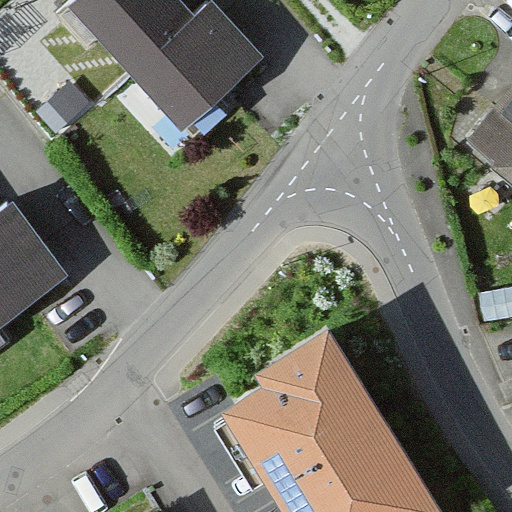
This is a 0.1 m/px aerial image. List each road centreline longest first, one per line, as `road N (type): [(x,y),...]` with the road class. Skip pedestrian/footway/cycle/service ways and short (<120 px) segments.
road 1 (unclassified): [(324,145),(137,379),(0,480)]
road 2 (residential): [(324,145),(377,187),(436,326),(511,454)]
road 3 (unclassified): [(435,0),(324,145)]
